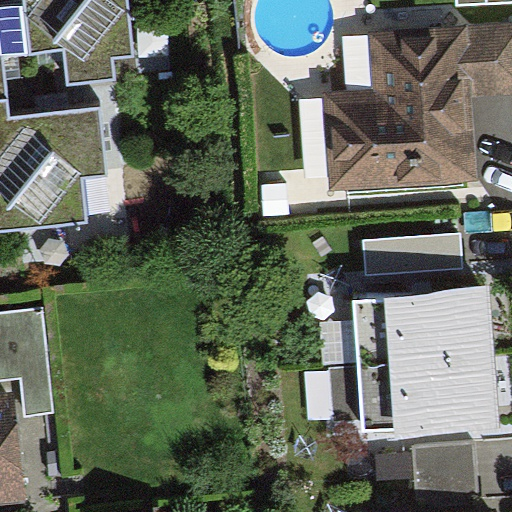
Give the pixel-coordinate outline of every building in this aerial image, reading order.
[(0,0),(0,220),(92,212),(87,165),(111,163),(104,89),(12,98),(6,43),(62,37),(66,70),(117,65),(115,43),(134,42),(129,0),(0,0)] [(375,80),(323,83),(329,182),(479,173),(474,90),(511,87),(511,17),(372,26),(375,80)] [(461,227),(364,232),(367,282),(355,283),(363,415),(499,407),(491,267),(464,269),(461,227)] [(53,416),(41,307),(0,310),(0,380),(19,379),(24,417),(53,416)] [(17,391),(0,392),(0,502),(28,500),(17,391)] [(476,434),(412,438),(417,497),(481,493),(476,434)]
